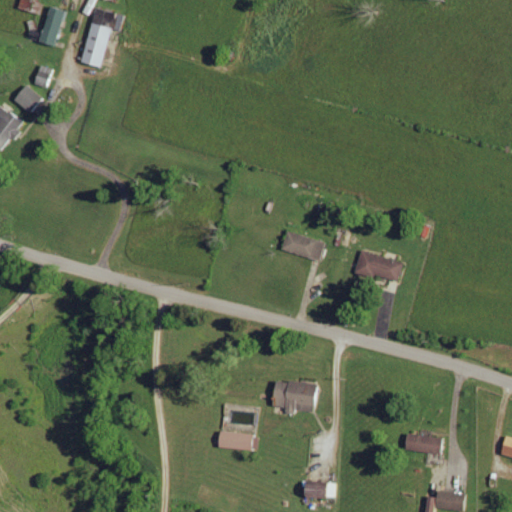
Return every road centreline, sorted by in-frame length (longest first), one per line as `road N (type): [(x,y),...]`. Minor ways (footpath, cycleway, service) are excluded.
road 1 (tertiary): [(0,243),(511,381)]
road 2 (track): [(164,291),(155,373),(161,511)]
